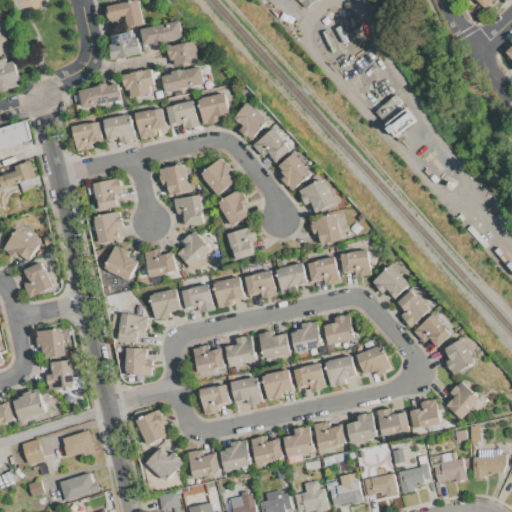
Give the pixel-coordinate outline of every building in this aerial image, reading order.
[(139,0),(140,7),(144,24),(129,28),(127,16),(108,20),(105,7),(139,0)] [(470,0),(468,3),(472,8),(478,2),(484,8),(492,0),(470,0)] [(0,14),(11,51),(0,54),(0,14)] [(145,46),(141,29),(179,21),(183,38),(164,42),(164,44),(154,46),(153,44),(145,46)] [(114,43),(112,36),(131,32),(132,38),(137,37),(141,55),(111,61),(107,44),(114,43)] [(168,46),(196,41),(199,54),(198,54),(199,62),(177,66),(175,59),(171,60),(168,46)] [(0,59),(5,58),(7,63),(14,60),(20,80),(16,81),(18,86),(0,91),(0,59)] [(167,91),(163,76),(172,74),(171,71),(182,69),(182,71),(200,67),(204,84),(167,91)] [(129,97),(128,91),(126,91),(122,74),(152,68),(156,86),(150,87),(151,93),(129,97)] [(83,107),(79,90),(95,87),(94,85),(108,82),(109,85),(118,83),(122,99),(83,107)] [(218,115),(219,121),(204,124),(200,104),(199,100),(203,99),(202,98),(225,93),(229,113),(218,115)] [(405,106),(394,94),(375,111),(385,123),(405,106)] [(180,104),(180,103),(195,100),(200,125),(185,128),(184,122),(171,124),(168,107),(180,104)] [(249,103),(267,119),(250,137),(247,135),(245,138),(238,132),(244,125),(235,117),(249,103)] [(136,113),(162,108),(166,127),(155,130),(156,135),(141,138),(136,113)] [(385,124),(395,136),(415,120),(406,108),(385,124)] [(121,143),(120,138),(109,140),(104,119),(127,114),(127,116),(131,115),(136,140),(121,143)] [(0,128),(25,121),(31,140),(0,149),(0,128)] [(89,124),(100,122),(103,140),(92,142),(93,148),(78,151),(73,126),(88,123),(89,124)] [(273,129),(291,150),(276,162),(267,150),(261,156),(253,146),(273,129)] [(295,153),(311,173),(294,186),(288,179),(284,182),(274,169),(295,153)] [(219,195),(201,174),(221,157),(231,169),(228,172),(232,176),(230,178),(234,183),(219,195)] [(3,188),(0,179),(0,175),(16,170),(15,166),(31,161),(37,178),(32,179),(35,188),(22,192),(19,183),(3,188)] [(159,170),(185,164),(190,191),(169,195),(167,184),(163,184),(161,181),(159,170)] [(94,184),(119,178),(122,194),(116,195),(118,206),(100,210),(94,184)] [(316,212),(312,202),(304,205),(300,196),(302,195),(300,190),(323,179),(334,203),(316,212)] [(233,226),(218,202),(239,189),(248,202),(243,205),(250,215),(233,226)] [(201,195),(205,221),(184,224),(182,213),(177,214),(175,199),(201,195)] [(504,208),(511,216),(511,232),(496,216),(504,208)] [(94,216),(120,211),(123,227),(117,228),(119,239),(100,243),(94,216)] [(341,240),(321,244),(319,232),(311,234),(310,224),(312,224),(311,218),(336,213),(341,240)] [(235,260),(227,234),(252,226),(256,240),(250,242),(254,253),(235,260)] [(40,243),(29,260),(20,253),(17,258),(4,250),(13,235),(14,236),(19,229),(40,243)] [(193,268),(179,253),(187,245),(183,241),(194,230),(213,249),(193,268)] [(106,267),(116,246),(120,248),(121,246),(130,250),(128,255),(134,258),(133,260),(138,262),(131,279),(106,267)] [(151,276),(145,252),(161,249),(162,255),(172,253),(176,270),(151,276)] [(342,254),(353,253),(353,250),(369,249),(371,277),(356,278),(355,272),(343,273),(342,254)] [(309,263),(320,261),(319,259),(336,255),(342,283),(325,287),(324,279),(313,282),(309,263)] [(42,262),(53,286),(30,297),(23,283),(29,281),(24,270),(42,262)] [(281,269),(281,268),(303,263),(308,284),(296,286),(297,291),(283,294),(277,269),(281,269)] [(393,264),(411,285),(394,299),(387,291),(383,294),(373,282),(393,264)] [(258,274),(257,272),(273,269),(278,294),(263,298),(261,292),(249,294),(246,277),(258,274)] [(219,282),(218,281),(240,276),(244,296),(233,298),(234,304),(219,307),(214,283),(219,282)] [(182,291),(195,289),(194,287),(210,283),(216,309),(200,313),(198,306),(186,309),(182,291)] [(150,294),(177,288),(181,310),(171,312),(171,316),(156,319),(150,294)] [(411,291),(419,299),(420,298),(430,309),(409,327),(400,317),(405,312),(397,303),(411,291)] [(122,312),(149,316),(147,332),(140,331),(138,342),(118,340),(122,312)] [(327,345),(323,325),(336,323),(335,317),(350,314),(355,338),(351,339),(351,340),(327,345)] [(434,315),(451,335),(436,347),(429,339),(423,343),(414,332),(434,315)] [(296,351),(293,333),(297,332),(297,330),(303,328),(303,325),(317,321),(322,346),(296,351)] [(61,328),(65,355),(45,358),(43,347),(38,347),(36,332),(61,328)] [(265,358),(260,334),(276,330),(277,336),(286,334),(291,353),(265,358)] [(230,366),(226,346),(237,344),(235,338),(252,335),(257,361),(230,366)] [(454,375),(447,362),(451,360),(445,350),(462,339),(473,357),(473,359),(475,362),(471,364),(454,375)] [(199,373),(193,348),(207,345),(208,352),(221,349),(225,366),(214,368),(215,370),(199,373)] [(382,346),(392,368),(377,375),(375,370),(364,374),(356,355),(378,346),(379,348),(382,346)] [(127,348),(147,348),(147,360),(152,360),(152,376),(126,374),(127,348)] [(325,361),(352,356),(356,375),(345,377),(346,384),(331,387),(325,361)] [(72,359),(75,386),(49,390),(47,374),(53,373),(53,371),(51,371),(50,362),(72,359)] [(295,370),(306,368),(306,367),(321,363),(326,387),(311,390),(309,385),(299,387),(295,370)] [(263,376),(267,375),(267,374),(289,369),(293,389),(283,391),(284,397),(268,401),(263,376)] [(231,382),(253,378),(253,379),(258,378),(263,401),(248,405),(247,399),(236,402),(231,382)] [(462,419),(446,405),(453,397),(450,394),(461,381),(480,397),(480,396),(486,401),(477,411),(473,407),(462,419)] [(200,390),(214,386),(215,388),(227,385),(231,402),(219,405),(220,411),(206,415),(200,390)] [(20,421),(13,399),(24,396),(24,393),(38,388),(46,413),(20,421)] [(414,428),(410,411),(423,408),(422,402),(436,399),(441,422),(414,428)] [(0,425),(0,404),(10,402),(15,419),(8,421),(9,423),(0,425)] [(382,435),(377,411),(394,407),(395,415),(406,413),(410,429),(382,435)] [(148,444),(137,421),(155,412),(156,414),(157,413),(159,417),(164,415),(168,424),(163,426),(165,430),(164,431),(167,435),(148,444)] [(351,443),(347,424),(359,421),(358,415),(373,412),(378,437),(351,443)] [(319,449),(314,425),(330,421),(331,429),(335,428),(334,427),(342,425),(346,444),(319,449)] [(288,457),(284,438),(294,436),(293,429),(310,425),(316,451),(288,457)] [(470,426),(480,426),(480,442),(470,442),(470,426)] [(63,438),(89,430),(96,453),(85,456),(84,452),(67,457),(64,445),(65,445),(63,438)] [(457,441),(455,432),(466,430),(467,439),(457,441)] [(257,463),(252,440),(267,436),(268,441),(279,439),(283,458),(257,463)] [(23,444),(38,439),(44,459),(29,464),(23,444)] [(225,470),(221,452),(227,451),(226,448),(231,447),(230,443),(241,440),(241,442),(247,441),(252,465),(225,470)] [(147,463),(160,448),(169,456),(173,451),(181,458),(177,464),(179,466),(167,480),(147,463)] [(392,450),(402,448),(405,461),(395,463),(392,450)] [(194,477),(189,452),(204,449),(205,456),(217,454),(221,471),(194,477)] [(473,457),(478,457),(478,450),(502,449),(502,454),(507,454),(507,465),(503,473),(490,473),(491,476),(486,476),(486,479),(473,479),(473,457)] [(430,457),(456,451),(457,459),(463,458),(468,479),(456,482),(455,479),(436,483),(430,457)] [(344,460),(325,465),(323,459),(342,454),(344,460)] [(305,463),(319,460),(321,468),(307,471),(305,463)] [(398,471),(421,466),(420,464),(428,462),(431,478),(424,480),(424,482),(418,484),(419,488),(414,488),(415,490),(403,493),(398,471)] [(39,465),(46,463),(49,472),(42,474),(39,465)] [(364,479),(378,476),(377,469),(385,467),(386,474),(394,472),(399,494),(386,496),(385,494),(381,495),(380,492),(368,494),(364,479)] [(60,482),(91,472),(91,474),(93,473),(95,481),(98,481),(101,490),(65,501),(60,482)] [(326,483),(336,481),(337,486),(341,485),(339,476),(349,474),(351,483),(358,481),(362,502),(351,504),(351,502),(333,506),(330,490),(327,491),(326,483)] [(27,484),(41,480),(45,494),(32,498),(27,484)] [(295,495),(306,492),(304,483),(317,480),(319,490),(325,488),(329,509),(317,511),(316,509),(305,511),(305,509),(298,510),(295,495)] [(261,511),(260,503),(268,501),(266,493),(281,490),(282,494),(288,493),(292,508),(285,509),(285,511),(261,511)] [(172,511),(172,508),(162,510),(159,496),(177,492),(180,506),(179,506),(180,511),(172,511)] [(233,511),(230,500),(253,495),(256,511),(233,511)] [(190,511),(189,507),(211,502),(213,511),(221,510),(221,511),(190,511)]
